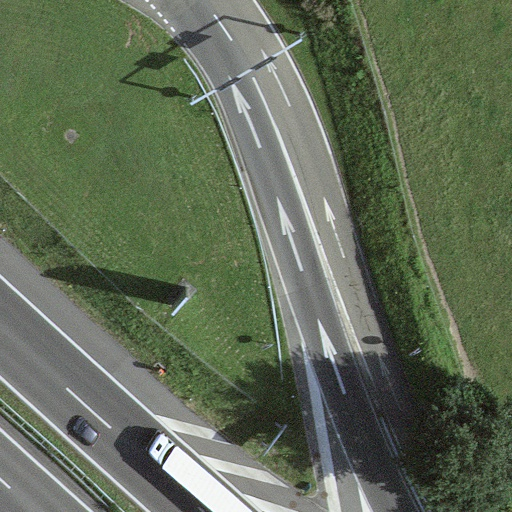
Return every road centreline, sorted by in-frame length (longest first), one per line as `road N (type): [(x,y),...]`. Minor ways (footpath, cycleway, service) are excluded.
road 1 (motorway): [(395,511),(234,74)]
road 2 (motorway): [(201,511),(0,328)]
